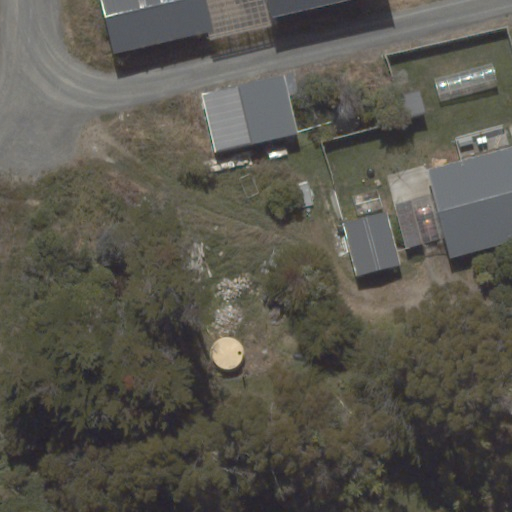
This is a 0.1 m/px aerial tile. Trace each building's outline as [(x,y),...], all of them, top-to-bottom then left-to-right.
[(208,32),(214,31),(206,0),(100,0),(113,54),(208,32)] [(267,0),(206,0),(214,31),(208,32),(210,40),(274,25),(272,18),(267,0)] [(346,0),(267,0),(272,18),(346,0)] [(434,78),(440,103),(499,87),(493,63),(434,78)] [(215,154),(299,133),(284,73),(200,95),(215,154)] [(426,114),(420,90),(399,96),(405,119),(426,114)] [(511,240),(511,146),(427,169),(451,257),(511,240)] [(387,211),(342,223),(356,276),(401,265),(387,211)]
